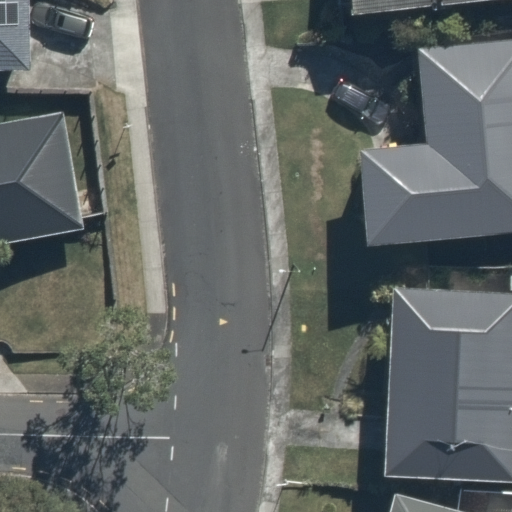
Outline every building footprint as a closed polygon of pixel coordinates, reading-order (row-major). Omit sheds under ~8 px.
[(0,0),(0,52),(32,53),(32,0),(0,0)] [(511,32),(424,40),(431,120),(369,126),(378,230),(511,218),(511,32)] [(0,234),(89,216),(65,104),(0,117),(0,234)] [(511,274),(394,272),(389,453),(511,456),(511,274)] [(511,511),(511,510),(394,479),(385,511),(511,511)]
